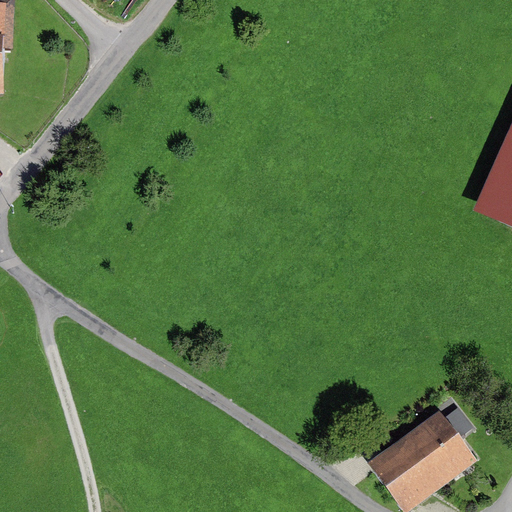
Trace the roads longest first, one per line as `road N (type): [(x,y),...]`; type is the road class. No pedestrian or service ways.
road 1 (track): [(0,252),(43,294),(378,511)]
road 2 (unclassified): [(164,0),(0,200)]
road 3 (track): [(43,294),(94,511)]
